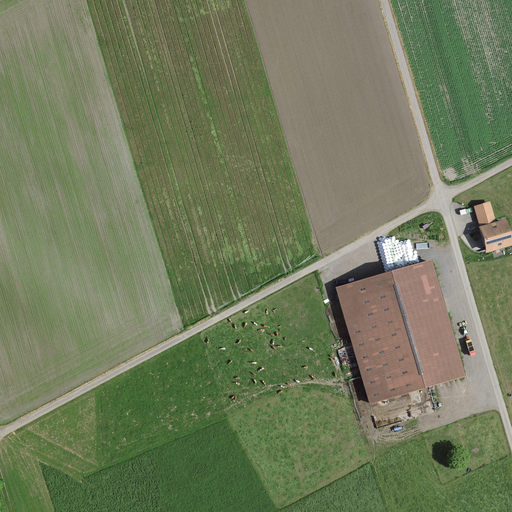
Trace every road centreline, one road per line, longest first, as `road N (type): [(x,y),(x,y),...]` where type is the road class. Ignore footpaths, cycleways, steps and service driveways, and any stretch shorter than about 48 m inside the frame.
road 1 (track): [(0,433),(511,161)]
road 2 (unclassified): [(441,197),(511,437)]
road 3 (unclassified): [(441,197),(384,0)]
